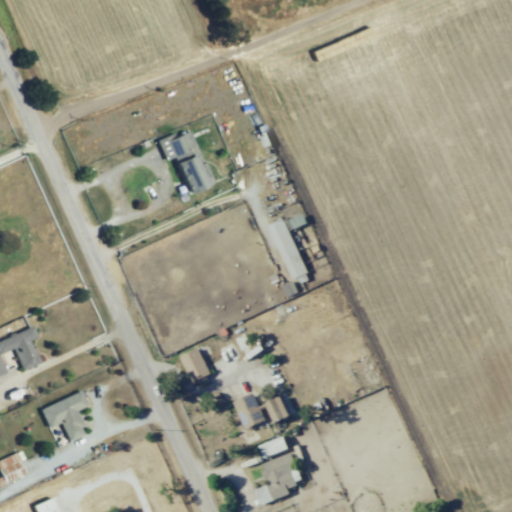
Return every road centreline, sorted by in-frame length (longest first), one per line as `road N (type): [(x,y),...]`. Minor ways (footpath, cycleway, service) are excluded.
road 1 (tertiary): [(0,36),(212,511)]
road 2 (residential): [(394,0),(52,154)]
road 3 (residential): [(128,327),(0,385)]
